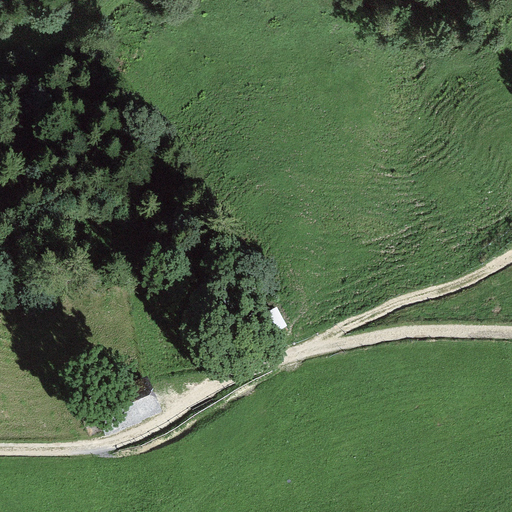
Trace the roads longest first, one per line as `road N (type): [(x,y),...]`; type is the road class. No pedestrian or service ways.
road 1 (track): [(0,446),(95,447),(312,346),(421,329),(511,332)]
road 2 (track): [(511,255),(312,346)]
